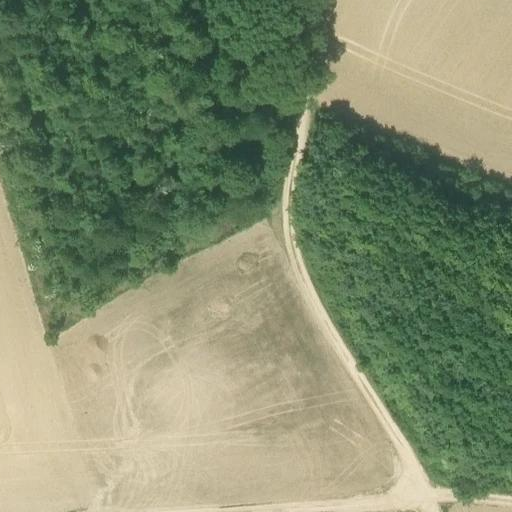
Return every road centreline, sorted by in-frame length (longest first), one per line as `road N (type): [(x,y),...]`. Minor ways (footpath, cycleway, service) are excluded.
road 1 (track): [(424,496),(296,264),(288,190),(298,100)]
road 2 (track): [(103,0),(234,80),(298,100)]
road 3 (track): [(424,496),(277,511)]
